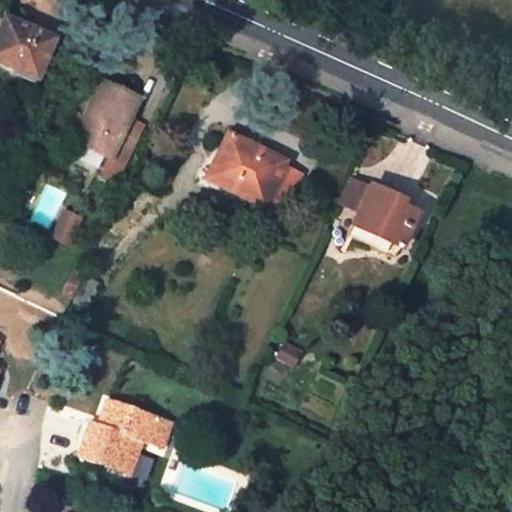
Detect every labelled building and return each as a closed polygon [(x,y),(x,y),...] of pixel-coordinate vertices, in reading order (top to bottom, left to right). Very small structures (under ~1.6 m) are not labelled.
[(49,40),(1,20),(0,22),(0,64),(23,75),(33,52),(42,56),(49,40)] [(32,79),(42,56),(33,52),(23,75),(32,79)] [(107,160),(136,102),(98,83),(79,120),(84,121),(73,143),(107,160)] [(84,121),(79,120),(77,118),(66,140),(73,143),(84,121)] [(280,164),(228,138),(207,178),(260,204),(280,164)] [(369,188),(351,227),(396,248),(398,249),(413,216),(390,204),(392,200),(369,188)] [(396,248),(351,227),(346,237),(391,258),(396,248)] [(87,308),(98,287),(83,280),(72,302),(87,308)] [(280,346),(274,360),(291,368),(297,354),(280,346)] [(87,422),(74,457),(127,476),(140,444),(158,451),(167,425),(105,402),(98,419),(106,421),(104,428),(96,425),(87,422)] [(106,421),(98,419),(96,425),(104,428),(106,421)]
